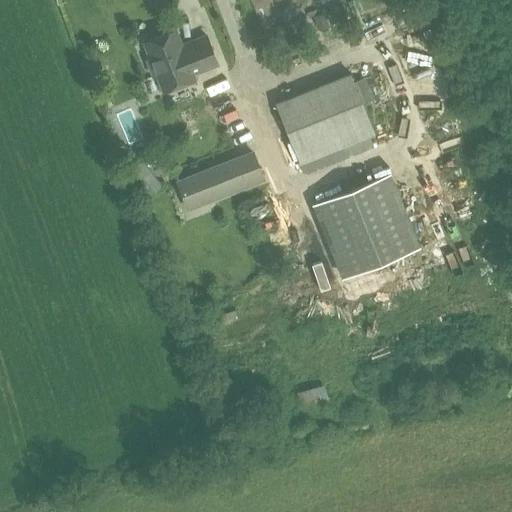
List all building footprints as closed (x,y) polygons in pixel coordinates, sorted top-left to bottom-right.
[(313,15),(319,29),(328,26),(322,12),(313,15)] [(175,29),(144,42),(150,57),(146,59),(152,75),(157,73),(163,90),(194,78),(192,73),(217,63),(206,35),(188,42),(189,44),(182,47),(175,29)] [(414,63),(436,57),(432,44),(411,51),(414,63)] [(276,103),(298,159),(373,129),(350,73),(276,103)] [(449,76),(420,88),(435,124),(464,111),(449,76)] [(241,114),(228,118),(232,130),(245,125),(241,114)] [(155,159),(179,147),(163,117),(139,130),(155,159)] [(178,181),(188,207),(263,178),(252,152),(178,181)] [(126,173),(136,184),(149,174),(139,162),(126,173)] [(315,201),(346,275),(420,245),(390,171),(315,201)]
